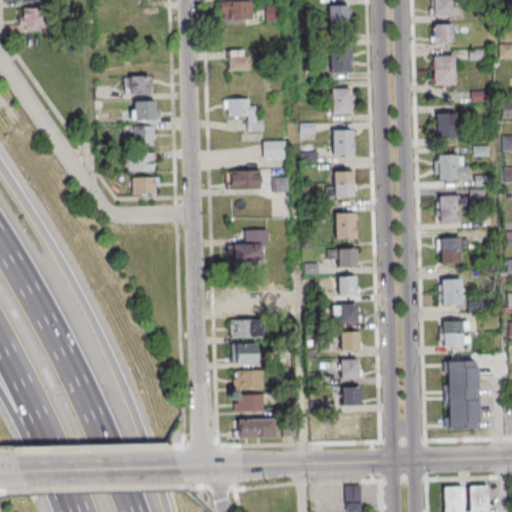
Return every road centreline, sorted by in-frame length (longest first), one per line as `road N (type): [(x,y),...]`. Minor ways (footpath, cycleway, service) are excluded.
road 1 (residential): [(417,511),(400,0)]
road 2 (residential): [(379,0),(395,511)]
road 3 (motorway): [(168,511),(93,317),(0,164)]
road 4 (tertiary): [(511,459),(180,468)]
road 5 (motorway): [(136,511),(77,377),(0,235)]
road 6 (residential): [(194,215),(108,215),(0,58)]
road 7 (residential): [(194,215),(187,0)]
road 8 (motorway): [(0,331),(83,511)]
road 9 (residential): [(206,468),(197,288)]
road 10 (tertiary): [(180,468),(23,473)]
road 11 (motorway): [(0,386),(83,511)]
